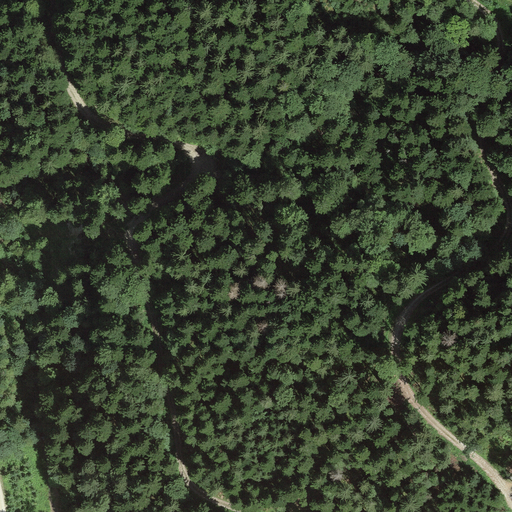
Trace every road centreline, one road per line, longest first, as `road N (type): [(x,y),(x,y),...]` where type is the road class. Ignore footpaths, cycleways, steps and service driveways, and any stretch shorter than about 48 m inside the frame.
road 1 (track): [(51,0),(57,52),(87,115),(106,129),(187,147),(198,162),(188,185),(135,226),(133,253),(183,476),(197,493),(241,511)]
road 2 (track): [(471,0),(500,34),(482,140),(510,220),(490,254),(410,307),(395,361),(421,410),(511,502)]
